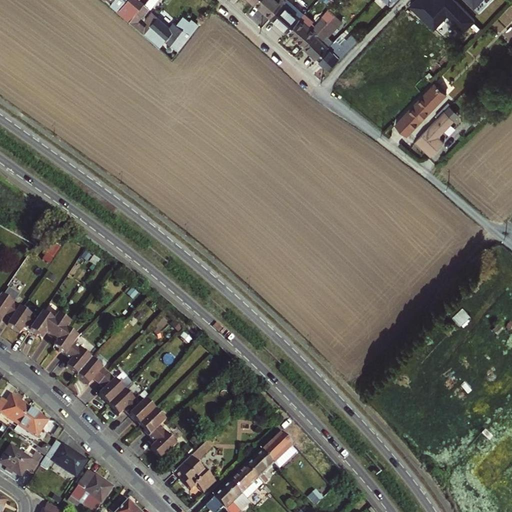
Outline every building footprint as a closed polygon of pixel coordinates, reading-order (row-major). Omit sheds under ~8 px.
[(128,0),(119,11),(129,21),(144,3),(141,0),(128,0)] [(156,0),(146,0),(144,3),(129,21),(146,35),(159,47),(173,30),(152,12),(146,19),(149,22),(145,27),(138,20),(150,6),(151,7),(156,0)] [(256,0),(255,2),(271,16),(283,3),(286,0),(256,0)] [(295,0),(292,3),(300,10),(305,5),(300,0),(295,0)] [(300,18),(283,3),(271,16),(288,31),(300,18)] [(343,20),(335,13),(334,15),(337,19),(341,22),(343,20)] [(334,15),(326,23),(304,46),(317,58),(329,46),(323,41),(341,22),(337,19),(334,15)] [(300,18),(288,31),(294,36),(304,46),(326,23),(323,20),(313,31),(300,18)] [(173,30),(159,47),(172,59),(176,55),(170,50),(179,40),(172,33),(174,31),(173,30)] [(343,31),(335,40),(339,44),(347,35),(343,31)] [(317,58),(329,69),(340,57),(341,58),(346,52),(340,45),(334,51),(329,46),(317,58)] [(408,111),(418,121),(449,89),(438,79),(408,111)] [(489,112),(500,101),(492,94),(482,105),(489,112)] [(484,117),(489,112),(482,105),(481,104),(472,113),(473,114),(480,121),(484,117)] [(427,129),(419,137),(434,152),(449,137),(444,133),(444,130),(451,123),(456,118),(447,109),(442,114),(427,129)] [(408,111),(398,120),(409,131),(418,121),(408,111)] [(6,315),(11,319),(21,306),(3,293),(0,297),(0,319),(2,321),(6,315)] [(28,333),(39,319),(21,306),(11,319),(7,325),(19,333),(23,329),(28,333)] [(45,336),(55,322),(43,313),(39,319),(28,333),(41,342),(45,336)] [(57,345),(68,331),(72,325),(60,316),(55,322),(45,336),(57,345)] [(65,360),(75,346),(79,340),(68,331),(57,345),(53,350),(65,360)] [(78,379),(92,361),(75,346),(65,360),(70,364),(66,369),(78,379)] [(99,389),(110,378),(92,361),(78,379),(89,389),(94,383),(99,389)] [(110,409),(126,394),(110,378),(99,389),(104,394),(100,398),(110,409)] [(129,420),(141,410),(126,394),(110,409),(120,420),(125,415),(129,420)] [(18,425),(29,408),(23,403),(21,405),(10,398),(7,402),(2,398),(0,401),(0,418),(0,419),(3,415),(18,425)] [(141,410),(129,420),(143,434),(160,418),(147,404),(141,410)] [(29,408),(18,425),(29,432),(26,437),(37,444),(41,439),(42,440),(48,431),(43,428),(46,422),(35,415),(37,413),(29,408)] [(150,441),(161,430),(166,425),(160,418),(143,434),(150,441)] [(161,430),(150,441),(155,446),(149,451),(160,462),(176,446),(161,430)] [(281,433),(262,451),(274,464),(284,454),(293,445),(281,433)] [(47,454),(41,464),(48,468),(52,461),(76,476),(86,461),(62,445),(56,441),(47,454)] [(181,467),(175,472),(180,477),(178,480),(187,489),(189,486),(192,489),(195,487),(204,496),(217,484),(198,465),(212,451),(205,443),(181,467)] [(38,464),(11,446),(0,462),(20,475),(25,469),(32,473),(38,464)] [(258,479),(274,464),(262,451),(246,467),(258,479)] [(310,464),(301,455),(297,458),(306,467),(310,464)] [(181,467),(173,460),(165,467),(173,475),(175,472),(181,467)] [(242,494),(258,479),(246,467),(243,470),(231,482),(242,494)] [(113,486),(89,470),(78,487),(102,502),(113,486)] [(242,494),(231,482),(214,497),(223,507),(226,510),(233,503),(242,494)] [(273,496),(267,489),(261,483),(260,484),(265,490),(262,494),(268,501),(273,496)] [(108,510),(109,511),(138,511),(122,496),(108,510)] [(206,505),(211,511),(217,511),(223,507),(214,497),(206,505)] [(227,511),(241,511),(233,503),(226,510),(227,511)]
